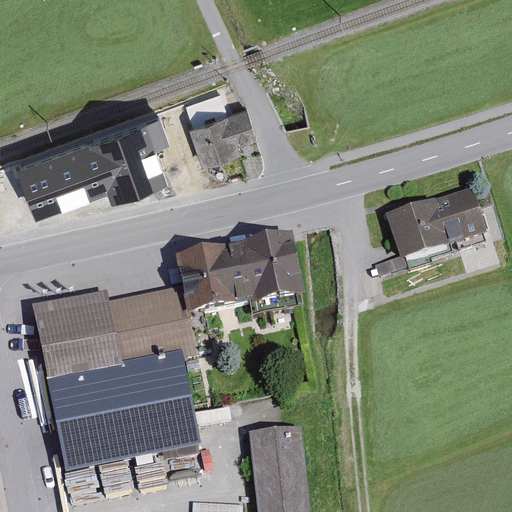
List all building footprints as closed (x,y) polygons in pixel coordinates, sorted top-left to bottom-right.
[(247,111),(188,130),(200,169),(240,156),(237,147),(257,141),(247,111)] [(139,123),(76,146),(90,186),(153,163),(139,123)] [(58,155),(0,180),(0,184),(11,210),(71,184),(58,155)] [(472,196),(386,222),(400,268),(486,242),(472,196)] [(186,294),(191,323),(301,301),(289,246),(180,268),(186,294)] [(111,297),(35,314),(71,482),(205,454),(185,364),(200,361),(191,323),(186,294),(114,309),(111,297)] [(311,511),(302,428),(250,433),(259,511),(311,511)]
